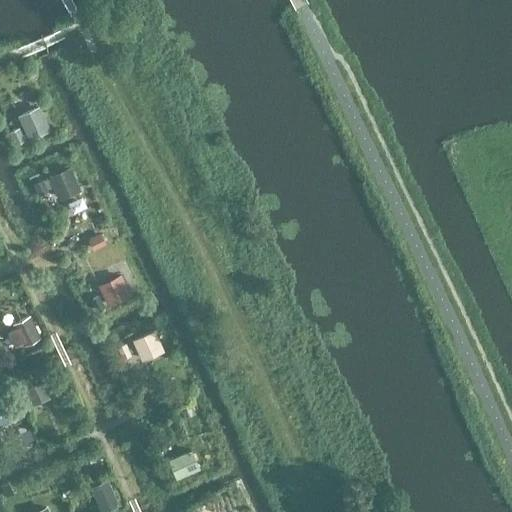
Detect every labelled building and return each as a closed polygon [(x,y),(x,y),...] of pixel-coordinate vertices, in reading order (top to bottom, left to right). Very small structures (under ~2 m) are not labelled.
[(18,112),(30,138),(52,128),(40,102),(18,112)] [(69,213),(89,204),(71,164),(52,172),(69,213)] [(108,304),(132,293),(123,271),(98,282),(108,304)] [(15,346),(42,335),(32,313),(6,325),(15,346)] [(133,336),(142,359),(165,349),(156,327),(133,336)] [(32,403),(51,395),(44,379),(25,387),(32,403)] [(0,398),(0,419),(14,412),(6,396),(0,398)] [(167,458),(175,478),(200,467),(191,448),(167,458)] [(105,478),(86,486),(96,510),(116,502),(105,478)]
